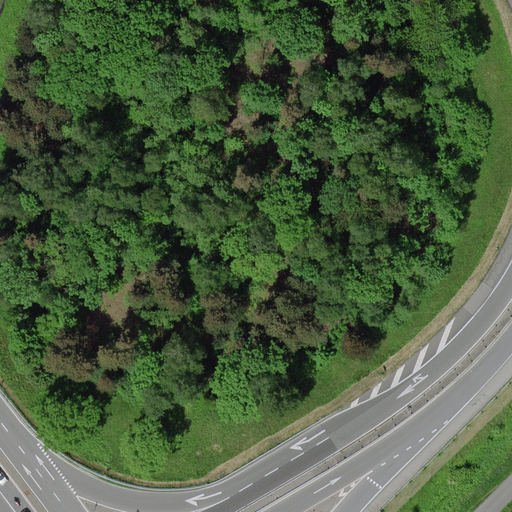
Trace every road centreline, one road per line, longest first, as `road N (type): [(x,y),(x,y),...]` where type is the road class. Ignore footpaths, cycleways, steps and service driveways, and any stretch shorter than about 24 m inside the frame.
road 1 (motorway): [(511,278),(423,376),(229,498)]
road 2 (motorway): [(229,498),(141,502),(38,468)]
road 3 (motorway): [(281,511),(432,415)]
road 4 (motorway): [(347,511),(432,415)]
